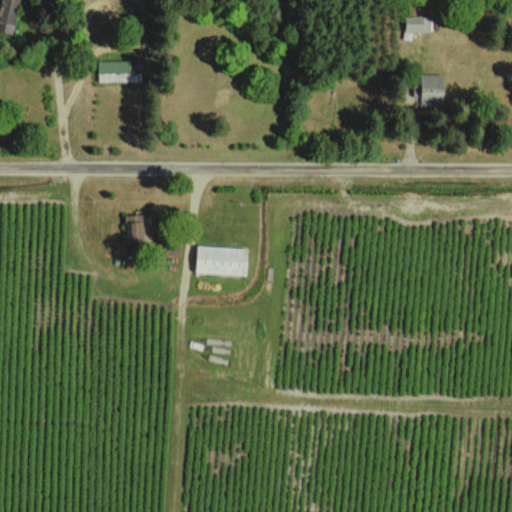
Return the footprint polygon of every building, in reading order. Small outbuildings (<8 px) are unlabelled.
[(19,0),(0,0),(0,30),(11,33),(19,0)] [(430,31),(430,15),(404,15),(403,31),(430,31)] [(136,81),(136,60),(97,59),(97,81),(136,81)] [(443,74),(420,73),(418,102),(441,103),(443,74)] [(140,214),(126,214),(127,241),(141,240),(140,214)] [(194,272),(245,274),(246,247),(195,245),(194,272)]
